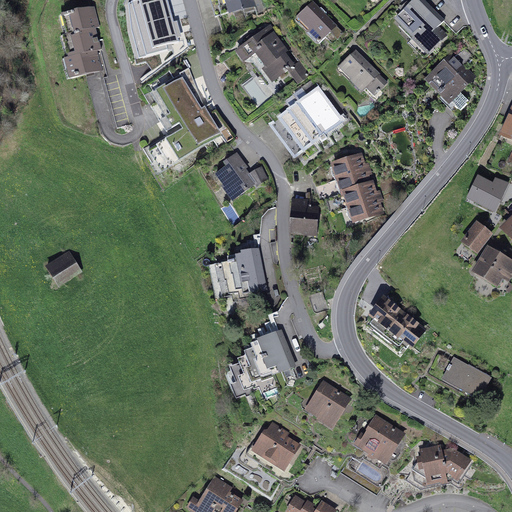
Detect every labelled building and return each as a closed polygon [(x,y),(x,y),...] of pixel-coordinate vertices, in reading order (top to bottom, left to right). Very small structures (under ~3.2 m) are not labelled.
[(255,0),(214,0),(220,19),(258,9),(255,0)] [(416,0),(414,0),(392,23),(427,57),(443,41),(435,33),(442,25),(416,0)] [(310,5),(290,24),(315,51),(335,32),(310,5)] [(173,7),(136,15),(144,54),(181,47),(173,7)] [(93,9),(56,18),(66,59),(57,61),(63,82),(101,72),(91,32),(98,30),(93,9)] [(272,26),(229,55),(237,67),(249,59),(270,90),(291,76),(297,84),(307,77),(272,26)] [(353,52),(334,70),(360,97),(365,92),(371,98),(385,85),(353,52)] [(450,58),(421,87),(446,112),(475,83),(450,58)] [(174,81),(151,95),(172,129),(150,142),(167,169),(220,137),(203,110),(195,115),(174,81)] [(312,91),(265,127),(292,161),(338,125),(312,91)] [(511,107),(509,106),(492,139),(511,148),(511,107)] [(232,158),(204,176),(225,208),(267,181),(259,169),(245,178),(232,158)] [(368,158),(330,172),(351,232),(389,218),(368,158)] [(511,210),(491,231),(511,251),(511,210)] [(323,211),(294,211),(294,237),(323,237),(323,211)] [(471,223),(453,242),(468,257),(486,237),(471,223)] [(511,265),(483,246),(465,272),(488,288),(494,279),(504,286),(511,273),(511,265)] [(70,254),(46,268),(57,286),(81,273),(70,254)] [(256,255),(212,265),(221,306),(265,296),(256,255)] [(377,297),(359,319),(401,353),(419,331),(377,297)] [(288,365),(274,326),(248,335),(251,346),(243,348),(245,353),(237,356),(238,360),(229,364),(235,382),(230,383),(235,396),(271,383),(268,372),(288,365)] [(448,356),(433,381),(468,402),(483,377),(448,356)] [(315,380),(293,408),(322,430),(344,401),(315,380)] [(370,413),(348,444),(379,466),(401,435),(370,413)] [(264,424),(244,452),(276,474),(296,446),(264,424)] [(437,445),(410,454),(411,488),(439,481),(450,486),(466,464),(437,445)] [(209,475),(188,507),(195,511),(232,511),(243,496),(209,475)] [(291,495),(279,511),(329,511),(331,510),(316,500),(311,508),(291,495)]
